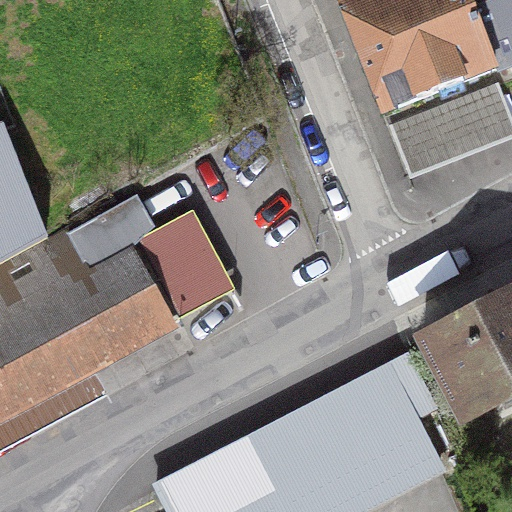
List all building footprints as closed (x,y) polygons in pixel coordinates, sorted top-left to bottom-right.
[(382,114),(492,70),(464,0),(340,0),(337,2),(382,114)] [(511,0),(464,0),(492,70),(511,62),(511,0)] [(511,124),(499,91),(389,134),(410,187),(511,147),(511,124)] [(0,263),(44,239),(2,128),(0,128),(0,263)] [(0,416),(178,322),(136,242),(151,228),(134,199),(69,238),(67,234),(0,269),(0,416)] [(511,290),(422,337),(466,421),(511,397),(511,290)] [(433,408),(407,356),(155,486),(168,511),(231,511),(277,489),(413,418),(433,408)] [(413,418),(277,489),(289,511),(354,511),(439,468),(413,418)]
